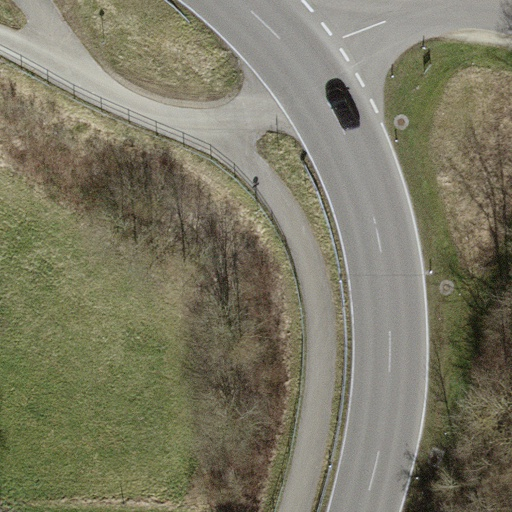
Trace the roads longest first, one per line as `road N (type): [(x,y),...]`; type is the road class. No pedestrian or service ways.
road 1 (secondary): [(315,78),(372,195),(404,323),(389,457),(371,511)]
road 2 (residential): [(511,19),(458,9),(315,78)]
